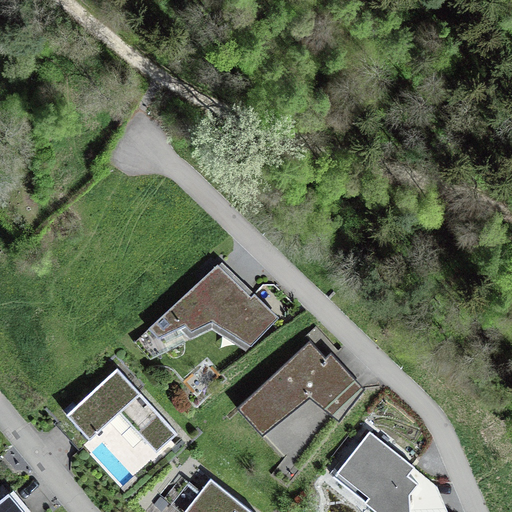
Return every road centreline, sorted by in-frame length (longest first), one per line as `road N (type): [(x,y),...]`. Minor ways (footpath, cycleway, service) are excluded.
road 1 (residential): [(473,511),(422,411),(136,138)]
road 2 (track): [(511,210),(336,151),(160,77)]
road 3 (residential): [(0,411),(83,511)]
road 4 (track): [(160,77),(60,0)]
